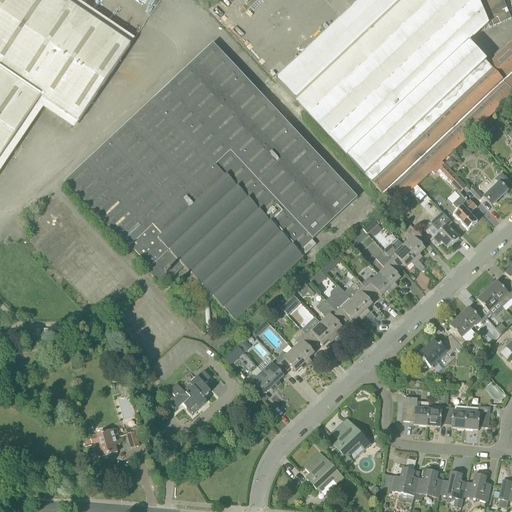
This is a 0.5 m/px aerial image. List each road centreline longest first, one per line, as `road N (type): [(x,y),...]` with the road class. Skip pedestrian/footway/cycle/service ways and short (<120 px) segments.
road 1 (residential): [(363,370),(511,235)]
road 2 (residential): [(363,370),(381,388),(384,427),(395,445),(504,454)]
road 3 (residential): [(258,511),(270,461),(363,370)]
road 4 (unclassified): [(0,504),(127,511)]
